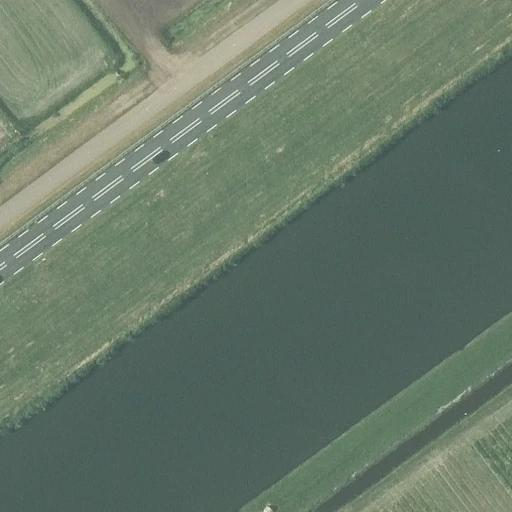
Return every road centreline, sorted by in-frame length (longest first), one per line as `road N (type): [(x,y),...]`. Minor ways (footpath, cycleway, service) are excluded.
road 1 (primary): [(0,265),(357,0)]
road 2 (unclassified): [(293,0),(0,218)]
